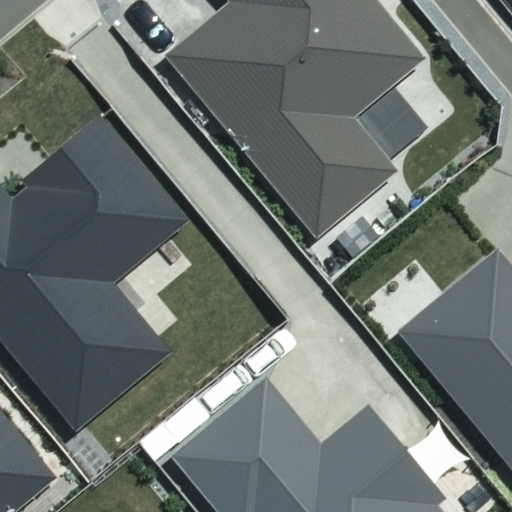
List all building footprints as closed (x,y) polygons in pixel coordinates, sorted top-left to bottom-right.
[(215,0),(159,47),(311,230),(393,162),(349,108),(421,49),(380,0),(215,0)] [(0,339),(70,423),(166,344),(108,275),(183,213),(95,106),(15,172),(22,180),(7,192),(0,183),(0,339)] [(511,215),(511,148),(450,182),(477,234),(511,215)] [(511,262),(492,239),(391,324),(511,467),(511,262)] [(445,511),(432,496),(440,490),(362,397),(314,437),(258,371),(165,449),(218,511),(445,511)] [(0,509),(51,467),(0,406),(0,509)]
